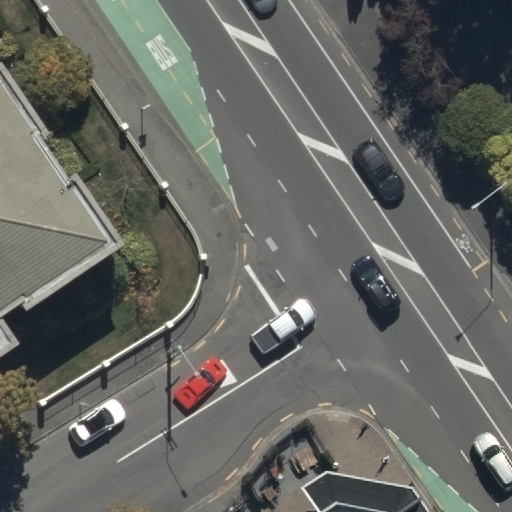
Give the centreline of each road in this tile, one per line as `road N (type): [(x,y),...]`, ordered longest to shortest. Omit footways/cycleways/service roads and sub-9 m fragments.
road 1 (residential): [(49,511),(402,283)]
road 2 (secondary): [(208,0),(402,283)]
road 3 (secondary): [(402,283),(511,444)]
